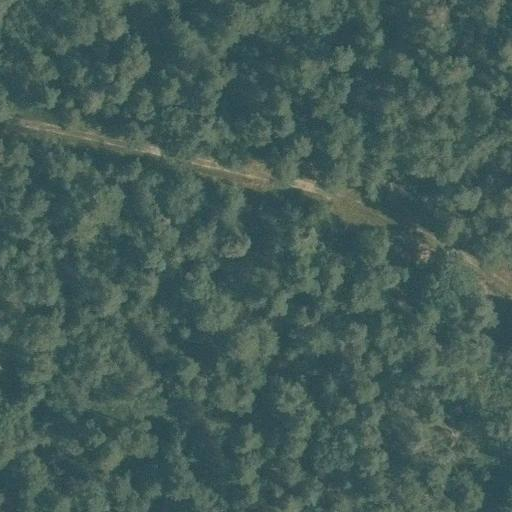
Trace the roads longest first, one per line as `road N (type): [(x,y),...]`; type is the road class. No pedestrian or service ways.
road 1 (track): [(0,117),(299,177),(348,199)]
road 2 (track): [(348,199),(397,0)]
road 3 (track): [(511,287),(348,199)]
